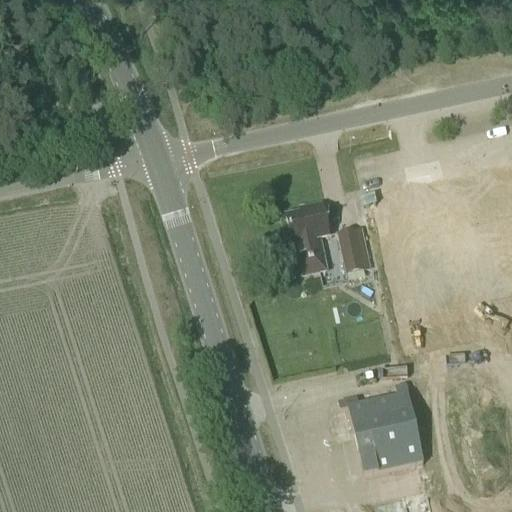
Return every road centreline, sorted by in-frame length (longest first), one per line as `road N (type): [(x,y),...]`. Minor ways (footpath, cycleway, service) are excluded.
road 1 (tertiary): [(268,511),(160,161)]
road 2 (unclassified): [(511,80),(160,161)]
road 3 (tertiary): [(160,161),(93,0)]
road 4 (unclassified): [(160,161),(0,193)]
